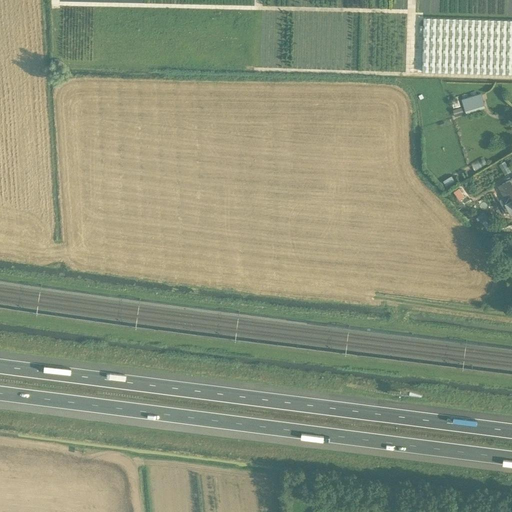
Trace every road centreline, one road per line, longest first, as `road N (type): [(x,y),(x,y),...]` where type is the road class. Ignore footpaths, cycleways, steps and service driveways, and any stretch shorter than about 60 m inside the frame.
road 1 (motorway): [(0,394),(511,459)]
road 2 (motorway): [(511,431),(0,366)]
